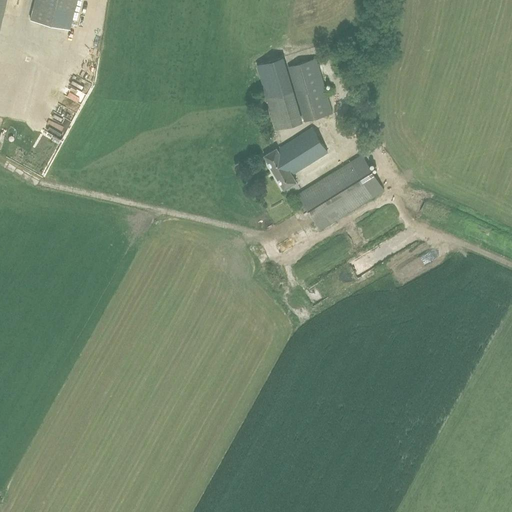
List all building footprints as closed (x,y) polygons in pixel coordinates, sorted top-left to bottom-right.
[(34,0),(30,20),(69,29),(75,0),(34,0)] [(84,55),(83,63),(98,65),(99,58),(91,57),(91,56),(84,55)] [(289,66),(295,89),(304,121),(333,113),(317,58),(289,66)] [(301,116),(294,89),(285,91),(284,88),(270,92),(279,122),(301,116)] [(79,111),(84,100),(79,98),(74,109),(79,111)] [(292,173),(327,152),(312,127),(277,149),(276,147),(263,155),(284,188),(297,181),(292,173)] [(41,136),(45,140),(50,136),(45,131),(41,136)] [(299,193),(321,230),(385,190),(362,154),(299,193)] [(421,255),(403,266),(409,276),(427,265),(421,255)]
